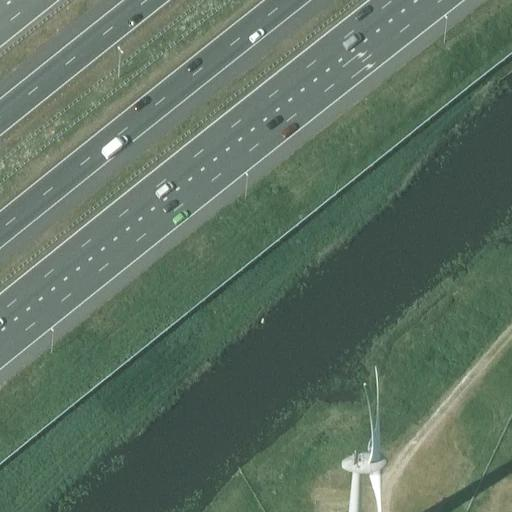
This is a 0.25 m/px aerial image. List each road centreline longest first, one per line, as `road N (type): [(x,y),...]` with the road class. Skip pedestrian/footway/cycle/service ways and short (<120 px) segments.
road 1 (motorway): [(0,312),(393,0)]
road 2 (motorway): [(0,230),(291,0)]
road 3 (track): [(511,331),(385,483),(379,511)]
road 4 (motorway): [(147,0),(0,119)]
